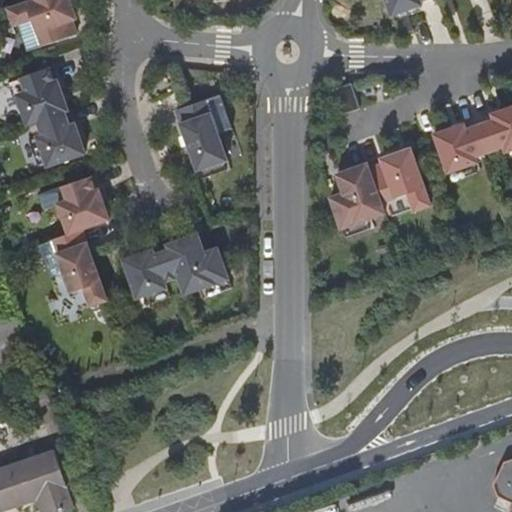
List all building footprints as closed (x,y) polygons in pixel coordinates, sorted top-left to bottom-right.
[(33,3),(9,11),(15,28),(18,27),(32,22),(37,35),(43,32),(48,47),(76,36),(71,22),(76,21),(68,0),(42,0),(33,4),(33,3)] [(385,0),(392,17),(421,6),(420,3),(429,0),(385,0)] [(32,22),(18,27),(27,54),(48,47),(43,32),(37,35),(32,22)] [(50,70),(22,80),(27,94),(17,97),(18,99),(27,127),(37,123),(65,113),(65,114),(68,113),(57,83),(55,84),(50,70)] [(27,94),(22,80),(7,85),(13,101),(18,99),(17,97),(27,94)] [(351,84),(330,92),(339,117),(360,110),(351,84)] [(176,112),(198,172),(222,163),(227,162),(218,136),(208,108),(205,101),(176,112)] [(208,108),(218,136),(232,130),(222,103),(208,108)] [(511,108),(492,116),(494,121),(480,126),(490,154),(504,149),(506,154),(510,152),(511,151),(511,108)] [(65,113),(37,123),(42,137),(37,139),(46,164),(48,169),(85,155),(75,126),(70,128),(65,114),(65,113)] [(464,126),(435,136),(448,174),(473,166),(478,164),(476,159),(490,154),(480,126),(466,131),(464,126)] [(46,164),(37,139),(28,142),(37,167),(46,164)] [(383,165),(369,170),(379,199),(393,194),(396,200),(409,196),(414,210),(415,213),(431,207),(411,150),(381,161),(383,165)] [(222,163),(198,172),(201,181),(226,172),(222,163)] [(344,195),(331,200),(341,230),(366,222),(385,215),(383,210),(379,199),(369,170),(367,166),(337,177),(344,195)] [(473,166),(448,174),(451,183),(476,175),(473,166)] [(110,221),(99,192),(96,193),(91,178),(63,189),(68,203),(58,206),(59,208),(69,236),(82,231),(110,221)] [(68,203),(63,189),(49,194),(54,210),(59,208),(58,206),(68,203)] [(393,194),(379,199),(383,210),(387,209),(391,218),(414,210),(409,196),(396,200),(393,194)] [(366,222),(341,230),(345,240),(370,231),(366,222)] [(69,236),(53,242),(65,276),(72,295),(85,291),(91,308),(108,302),(82,231),(69,236)] [(198,236),(168,247),(169,252),(179,280),(185,296),(204,289),(229,281),(218,250),(205,255),(198,236)] [(51,281),(65,276),(53,242),(39,247),(51,281)] [(153,252),(124,263),(138,300),(142,298),(167,289),(165,285),(179,280),(169,252),(155,257),(153,252)] [(229,281),(204,289),(207,299),(232,290),(229,281)] [(167,289),(142,298),(145,308),(170,299),(167,289)] [(0,321),(0,364),(33,352),(19,314),(0,321)] [(55,452),(0,470),(0,511),(40,499),(44,511),(62,511),(75,508),(55,452)] [(511,509),(510,511),(511,511),(511,459),(508,461),(497,482),(502,496),(511,501),(511,509)]
